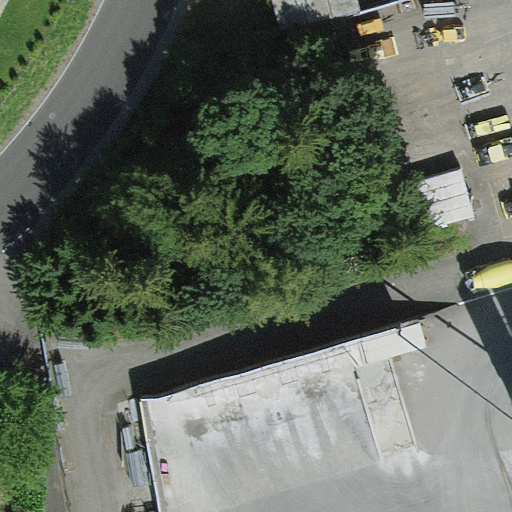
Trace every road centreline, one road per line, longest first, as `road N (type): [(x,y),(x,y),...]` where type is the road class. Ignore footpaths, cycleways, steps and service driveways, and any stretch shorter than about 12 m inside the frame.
road 1 (unknown): [(27,379),(195,365),(511,275)]
road 2 (track): [(51,511),(0,263)]
road 3 (tertiary): [(0,205),(81,107),(140,0)]
